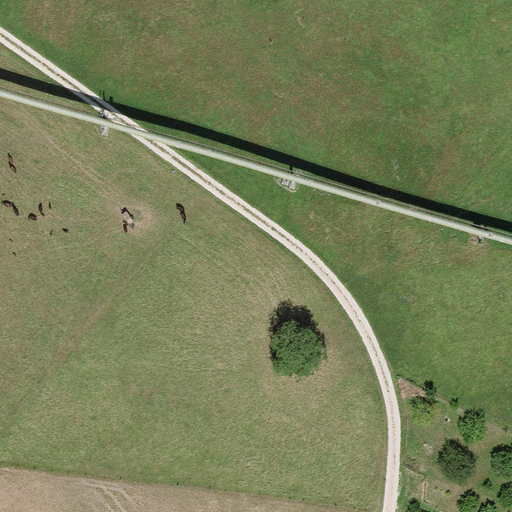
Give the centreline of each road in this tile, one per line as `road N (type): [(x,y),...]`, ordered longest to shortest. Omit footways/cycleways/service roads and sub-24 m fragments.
road 1 (track): [(0,36),(295,251),(339,295),(367,337),(387,403),(385,511)]
road 2 (track): [(0,428),(207,186)]
